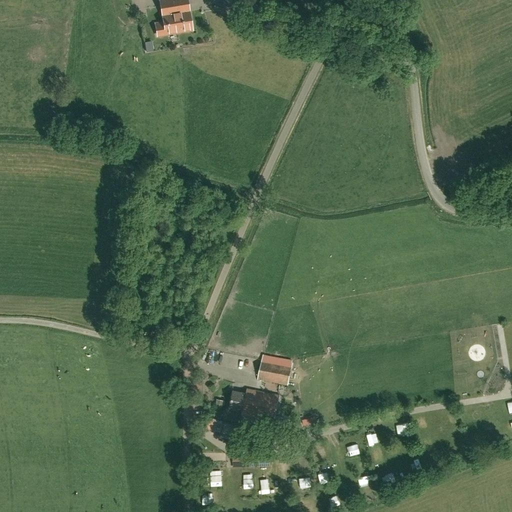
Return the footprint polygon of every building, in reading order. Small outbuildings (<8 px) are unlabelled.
[(157,35),(192,29),(187,0),(160,0),(164,22),(155,23),(157,35)] [(370,47),(374,37),(366,34),(363,45),(370,47)] [(259,380),(281,384),(289,385),(292,366),(262,360),(259,380)] [(254,399),(256,391),(247,389),(246,394),(233,392),(230,407),(243,410),(242,415),(247,416),(248,408),(259,411),(261,402),(256,401),(256,400),(254,399)] [(248,408),(247,416),(274,422),(279,395),(256,391),(254,399),(256,400),(256,401),(261,402),(259,411),(248,408)] [(208,430),(223,431),(224,420),(209,418),(208,430)] [(353,438),(356,449),(366,446),(362,435),(353,438)] [(270,466),(270,457),(233,458),(233,467),(270,466)] [(206,474),(207,483),(222,483),(221,473),(206,474)] [(243,477),(243,492),(252,492),(252,477),(243,477)] [(336,497),(326,501),(330,510),(339,506),(336,497)]
